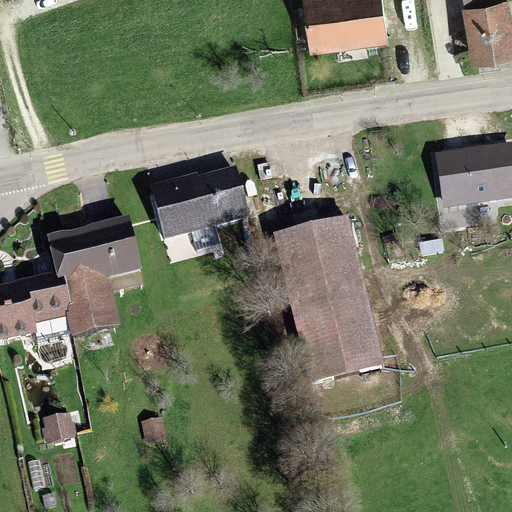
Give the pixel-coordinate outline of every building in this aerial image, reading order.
[(370,0),(300,0),(305,52),(375,45),(370,0)] [(500,6),(461,11),(469,65),(508,60),(500,6)] [(511,141),(435,152),(443,207),(511,197),(511,141)] [(227,174),(146,194),(158,240),(238,221),(227,174)] [(340,228),(269,246),(307,391),(378,373),(340,228)] [(118,231),(45,249),(56,296),(100,285),(129,278),(118,231)] [(48,285),(0,297),(0,348),(24,343),(22,335),(58,326),(48,285)] [(112,333),(100,285),(56,296),(68,344),(112,333)] [(61,422),(37,425),(40,449),(64,446),(61,422)] [(155,427),(142,427),(142,447),(156,446),(155,427)]
